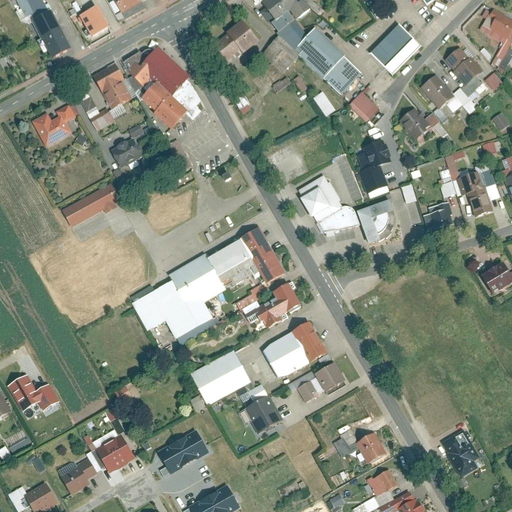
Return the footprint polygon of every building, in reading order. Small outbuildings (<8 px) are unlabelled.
[(33,21),(53,60),(70,51),(51,14),(49,15),(41,0),(27,0),(37,19),(33,21)] [(114,18),(120,26),(145,11),(143,6),(152,1),(151,0),(112,0),(121,14),(114,18)] [(364,75),(316,29),(306,35),(297,22),(312,12),(304,0),(302,0),(297,3),(294,0),(254,0),(259,7),(266,3),(276,21),(272,23),(279,37),(265,51),(286,72),(299,58),(342,99),(364,75)] [(109,31),(97,10),(80,19),(91,40),(109,31)] [(511,44),(511,27),(488,14),(479,30),(503,43),(493,60),(507,68),(511,59),(511,47),(511,44)] [(390,75),(416,46),(392,24),(366,54),(390,75)] [(211,49),(223,66),(258,43),(246,25),(211,49)] [(191,80),(158,49),(148,60),(141,52),(125,61),(131,70),(129,73),(128,72),(132,78),(127,81),(117,64),(93,77),(111,109),(99,116),(84,88),(75,93),(97,132),(128,115),(122,105),(138,93),(142,97),(139,100),(173,132),(190,114),(174,99),(183,90),(182,89),(191,80)] [(462,54),(448,65),(465,86),(452,96),(461,107),(487,85),(462,54)] [(431,79),(419,88),(437,111),(449,102),(431,79)] [(287,80),(273,88),(276,94),(290,85),(287,80)] [(321,94),(312,100),(324,119),(334,113),(321,94)] [(379,112),(362,95),(349,108),(366,125),(379,112)] [(233,101),(241,116),(252,111),(244,96),(233,101)] [(47,118),(36,125),(48,146),(68,134),(63,125),(74,119),(66,106),(57,111),(62,120),(52,126),(47,118)] [(414,115),(401,125),(413,140),(426,130),(414,115)] [(501,116),(492,122),(500,134),(509,129),(501,116)] [(134,141),(112,153),(121,169),(143,156),(134,141)] [(181,175),(192,168),(177,141),(166,148),(181,175)] [(391,163),(384,144),(365,150),(372,170),(359,175),(366,195),(387,187),(380,167),(391,163)] [(493,145),(483,148),(487,159),(497,156),(493,145)] [(511,207),(511,166),(504,170),(509,183),(500,186),(509,209),(511,207)] [(225,173),(218,178),(222,183),(229,179),(225,173)] [(462,199),(466,197),(475,220),(491,214),(488,205),(494,203),(483,174),(475,177),(475,179),(457,186),(462,199)] [(322,238),(360,229),(354,211),(348,209),(342,208),(325,178),(296,195),(322,238)] [(411,185),(400,189),(405,206),(416,203),(411,185)] [(65,213),(74,229),(121,201),(112,186),(65,213)] [(389,204),(359,215),(370,248),(383,243),(390,235),(395,226),(395,219),(389,204)] [(428,215),(434,233),(449,228),(444,211),(428,215)] [(255,228),(175,273),(186,294),(184,295),(171,302),(186,330),(211,316),(201,298),(236,279),(231,270),(253,258),(266,281),(280,273),(255,228)] [(511,283),(503,267),(483,279),(492,296),(511,284),(511,283)] [(254,296),(243,302),(254,321),(262,317),(271,331),(283,324),(279,318),(300,305),(287,284),(276,291),(281,300),(263,311),(255,297),(254,296)] [(160,293),(145,300),(154,317),(168,310),(160,293)] [(306,327),(263,352),(279,377),(321,352),(306,327)] [(234,354),(192,376),(209,409),(245,389),(249,398),(256,395),(234,354)] [(294,385),(297,389),(307,406),(343,384),(333,367),(316,377),(314,374),(294,385)] [(6,385),(19,412),(36,403),(40,411),(58,402),(48,384),(34,391),(26,375),(6,385)] [(113,394),(119,404),(130,398),(124,388),(113,394)] [(0,420),(12,413),(0,391),(0,420)] [(266,398),(247,408),(260,433),(280,423),(266,398)] [(357,440),(369,462),(386,452),(374,431),(357,440)] [(170,475),(209,455),(198,434),(159,455),(170,475)] [(122,437),(95,452),(108,475),(135,459),(122,437)] [(457,439),(444,447),(461,476),(474,468),(457,439)] [(0,457),(8,453),(5,447),(0,450),(0,457)] [(86,463),(60,477),(70,495),(91,484),(88,478),(92,475),(86,463)] [(387,471),(369,481),(387,511),(390,511),(398,508),(400,511),(418,511),(411,498),(404,501),(400,494),(392,499),(386,489),(394,484),(387,471)] [(47,488),(26,499),(33,511),(39,511),(40,511),(42,511),(56,504),(47,488)] [(232,511),(239,509),(227,488),(191,509),(192,511),(232,511)] [(333,509),(343,503),(339,496),(329,501),(333,509)] [(373,498),(351,511),(369,511),(378,507),(373,498)]
